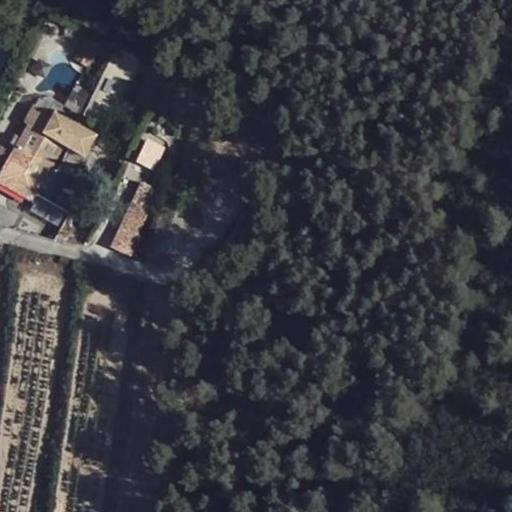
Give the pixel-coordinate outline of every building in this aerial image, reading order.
[(27,32),(34,17),(16,7),(9,23),(27,32)] [(40,20),(34,17),(27,32),(33,34),(40,20)] [(83,38),(75,54),(86,60),(94,44),(83,38)] [(200,77),(210,82),(217,66),(206,62),(200,77)] [(29,126),(0,175),(0,185),(10,191),(27,201),(17,217),(10,230),(53,235),(84,183),(50,163),(61,144),(83,156),(95,134),(55,110),(52,115),(33,104),(22,122),(29,126)] [(234,163),(264,168),(270,125),(240,121),(234,163)] [(144,132),(127,167),(152,180),(170,145),(144,132)] [(27,201),(10,191),(1,207),(17,217),(27,201)] [(130,201),(109,245),(127,253),(148,208),(130,201)]
